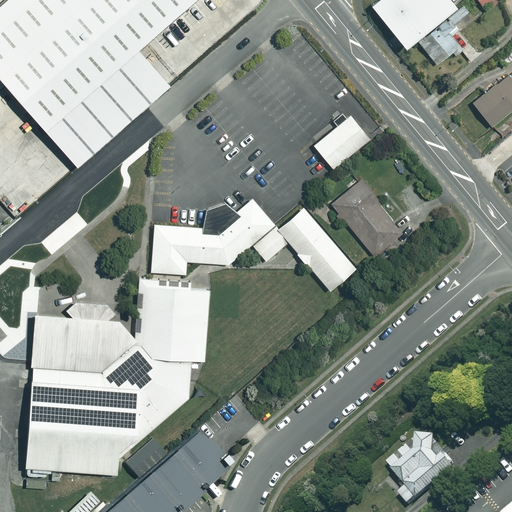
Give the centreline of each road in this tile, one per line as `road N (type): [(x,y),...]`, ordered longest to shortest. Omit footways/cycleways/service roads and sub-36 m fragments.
road 1 (unclassified): [(240,511),(260,465),(511,247)]
road 2 (tertiary): [(511,240),(315,0)]
